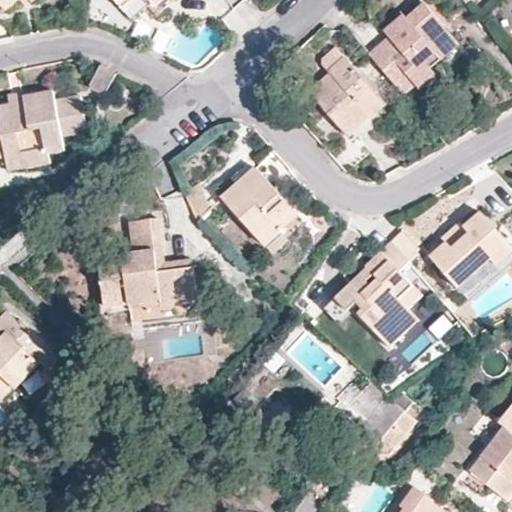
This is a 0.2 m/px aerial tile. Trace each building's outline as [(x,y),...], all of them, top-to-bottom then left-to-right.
[(0,0),(0,6),(6,14),(21,0),(0,0)] [(112,0),(131,21),(147,9),(155,18),(175,0),(112,0)] [(388,37),(368,53),(403,95),(415,85),(418,89),(436,74),(431,68),(425,61),(453,38),(422,2),(406,16),(403,13),(383,31),(388,37)] [(459,44),(453,38),(425,61),(431,68),(459,44)] [(345,58),(329,70),(333,75),(326,80),(325,78),(308,92),(349,137),(371,116),(366,111),(381,97),(345,58)] [(333,75),(329,70),(322,76),(325,78),(326,80),(333,75)] [(0,104),(0,148),(3,148),(8,171),(50,163),(49,154),(65,151),(63,137),(88,132),(81,96),(55,100),(53,91),(23,96),(24,105),(10,108),(9,103),(0,104)] [(24,105),(23,96),(22,92),(17,93),(8,94),(9,103),(10,108),(24,105)] [(386,103),(381,97),(366,111),(371,116),(386,103)] [(254,168),(223,198),(263,246),(298,215),(254,168)] [(199,183),(184,193),(190,207),(197,220),(210,208),(199,183)] [(429,258),(459,289),(489,261),(496,268),(511,253),(511,248),(480,213),(464,228),(459,224),(443,238),(446,242),(429,258)] [(123,265),(112,267),(100,268),(105,307),(128,304),(128,298),(160,293),(162,306),(181,304),(181,303),(197,300),(195,283),(193,267),(165,270),(164,262),(158,218),(128,222),(133,251),(122,253),(122,254),(123,265)] [(402,232),(392,241),(411,261),(420,250),(402,232)] [(411,261),(392,241),(364,266),(366,268),(372,275),(376,279),(369,286),(365,282),(358,275),(333,298),(346,312),(351,308),(390,349),(403,337),(389,322),(404,307),(408,310),(422,296),(399,272),(411,261)] [(111,257),(112,267),(123,265),(122,254),(111,257)] [(192,259),(164,262),(165,270),(193,267),(192,259)] [(489,261),(459,289),(469,300),(500,272),(496,268),(489,261)] [(372,275),(366,268),(358,275),(365,282),(372,275)] [(207,281),(195,283),(197,300),(209,298),(207,281)] [(128,298),(128,304),(129,310),(162,306),(160,293),(128,298)] [(419,321),(408,310),(404,307),(389,322),(403,337),(419,321)] [(14,389),(40,363),(37,360),(49,347),(21,320),(18,322),(9,312),(0,321),(0,329),(6,334),(0,340),(0,400),(1,402),(13,389),(14,389)] [(37,360),(40,363),(47,371),(61,357),(49,347),(37,360)] [(399,390),(390,395),(389,397),(392,399),(388,402),(369,385),(362,392),(352,385),(337,400),(364,423),(353,436),(374,454),(392,453),(398,448),(417,422),(405,412),(413,402),(399,390)] [(511,406),(500,422),(505,427),(511,432),(511,406)] [(511,499),(511,432),(505,427),(471,471),(486,485),(510,503),(511,499)] [(366,474),(356,467),(350,477),(359,483),(366,474)] [(479,495),(486,485),(471,471),(463,481),(479,495)] [(404,509),(402,511),(446,511),(434,503),(435,501),(415,486),(400,506),(404,509)]
